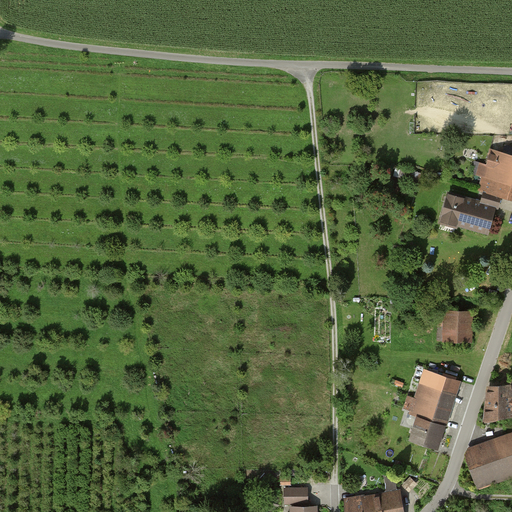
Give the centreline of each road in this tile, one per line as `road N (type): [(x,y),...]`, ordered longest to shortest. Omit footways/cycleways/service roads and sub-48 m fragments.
road 1 (track): [(0,34),(149,55),(511,73)]
road 2 (track): [(310,66),(333,299),(337,511)]
road 3 (unclassified): [(431,511),(448,489),(511,294)]
